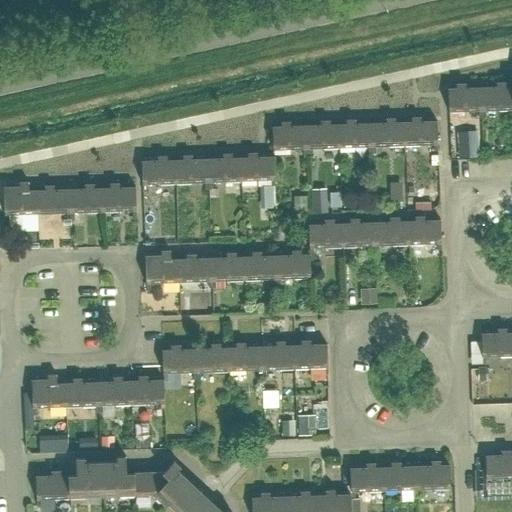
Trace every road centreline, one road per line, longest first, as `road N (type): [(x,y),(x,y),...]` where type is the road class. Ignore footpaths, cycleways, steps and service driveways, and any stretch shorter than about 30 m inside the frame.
road 1 (residential): [(11,364),(6,260),(130,255),(133,347),(114,361),(72,362)]
road 2 (tertiary): [(0,80),(368,0)]
road 3 (residential): [(444,332),(412,316),(360,329),(341,358),(338,392),(354,422),(388,442),(428,438),(459,408)]
road 4 (residential): [(17,511),(11,364)]
